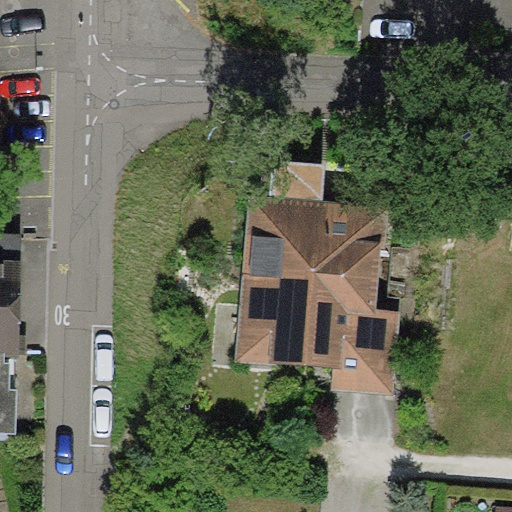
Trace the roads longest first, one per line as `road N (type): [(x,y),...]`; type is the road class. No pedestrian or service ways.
road 1 (residential): [(70,511),(87,80)]
road 2 (residential): [(87,80),(511,90)]
